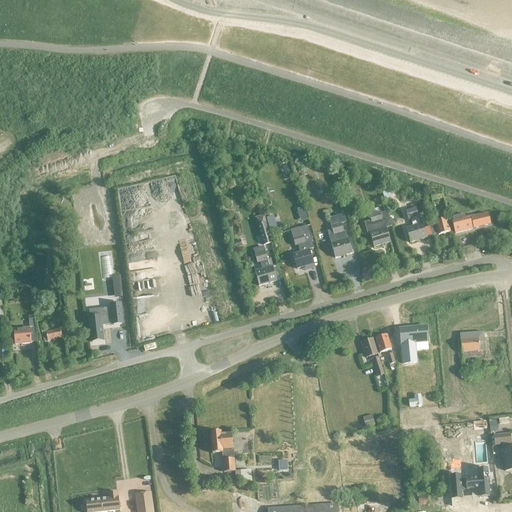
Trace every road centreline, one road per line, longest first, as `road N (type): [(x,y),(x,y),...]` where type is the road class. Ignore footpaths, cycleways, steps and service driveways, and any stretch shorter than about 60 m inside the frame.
road 1 (unclassified): [(0,437),(146,397),(363,308),(504,274)]
road 2 (unclassified): [(504,274),(489,259),(0,400)]
road 3 (unclassified): [(173,0),(330,33),(511,92)]
